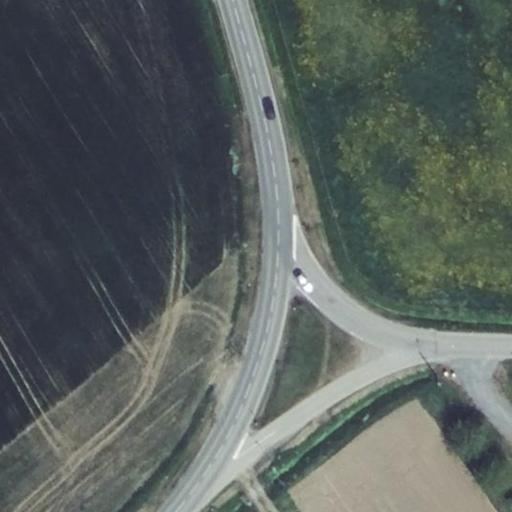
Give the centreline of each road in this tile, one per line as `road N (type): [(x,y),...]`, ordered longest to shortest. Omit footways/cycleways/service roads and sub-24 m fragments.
road 1 (residential): [(200,484),(369,370),(442,344)]
road 2 (secondary): [(235,0),(269,126),(280,243)]
road 3 (residential): [(280,243),(331,299),(373,330),(442,344)]
road 4 (secondary): [(200,484),(241,413),(269,329)]
